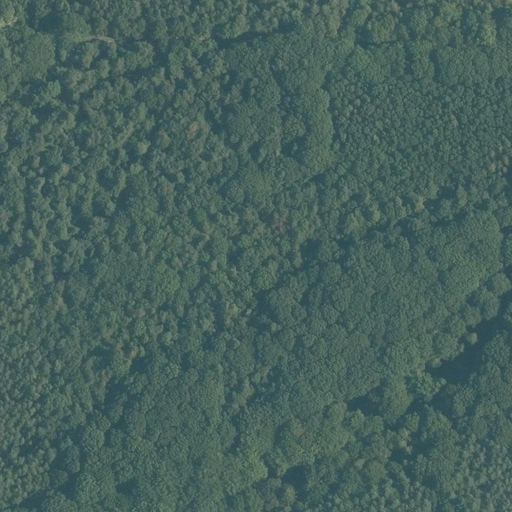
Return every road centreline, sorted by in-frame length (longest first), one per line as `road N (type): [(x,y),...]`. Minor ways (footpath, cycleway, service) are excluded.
road 1 (secondary): [(0,38),(511,57)]
road 2 (track): [(445,310),(0,265)]
road 3 (track): [(445,310),(389,390),(112,511)]
road 4 (track): [(511,317),(428,423),(427,440)]
